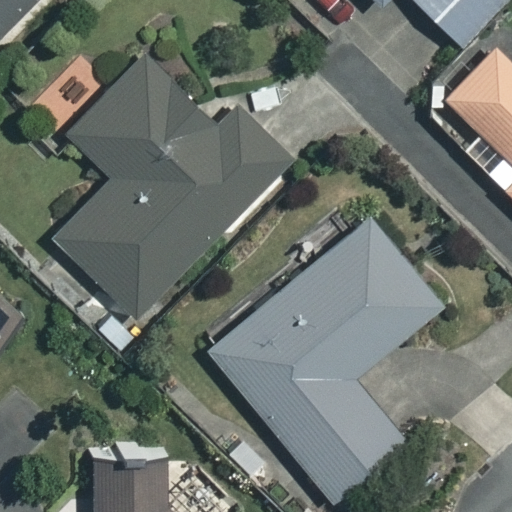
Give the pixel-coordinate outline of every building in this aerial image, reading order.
[(0,0),(0,16),(16,0),(0,0)] [(411,0),(454,39),(489,0),(411,0)] [(511,65),(486,38),(435,87),(496,150),(481,165),(511,196),(511,65)] [(210,118),(141,49),(61,128),(104,171),(45,229),(124,309),(280,154),(227,101),(210,118)] [(430,298),(360,213),(200,344),(321,491),(393,432),(342,370),(430,298)] [(166,511),(100,444),(41,501),(51,511),(166,511)]
